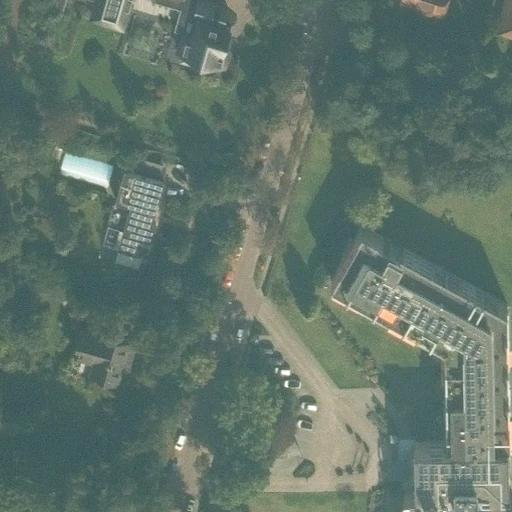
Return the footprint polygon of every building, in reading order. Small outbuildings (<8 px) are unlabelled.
[(88,0),(96,2),(93,12),(124,21),(130,0),(88,0)] [(227,8),(208,2),(199,0),(196,0),(192,14),(196,21),(192,35),(184,32),(178,52),(194,57),(192,63),(205,67),(207,61),(223,65),(226,53),(222,52),(229,28),(222,25),(227,8)] [(400,0),(400,1),(442,13),(445,0),(400,0)] [(511,0),(504,0),(496,30),(511,34),(511,0)] [(164,174),(168,162),(141,155),(137,167),(164,174)] [(130,204),(117,249),(114,260),(138,267),(141,256),(146,257),(155,224),(151,223),(164,179),(124,167),(114,200),(130,204)] [(488,511),(488,489),(511,488),(511,444),(510,445),(507,304),(361,224),(330,280),(444,342),(446,439),(414,440),(414,490),(410,490),(403,491),(405,511),(488,511)] [(102,332),(102,333),(80,327),(73,352),(94,358),(90,371),(116,378),(120,363),(127,365),(134,342),(102,332)]
